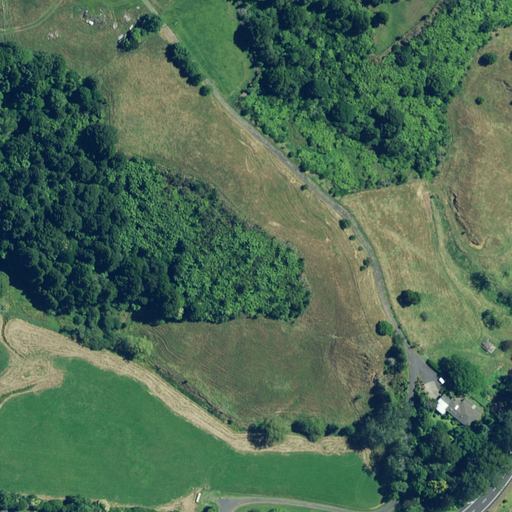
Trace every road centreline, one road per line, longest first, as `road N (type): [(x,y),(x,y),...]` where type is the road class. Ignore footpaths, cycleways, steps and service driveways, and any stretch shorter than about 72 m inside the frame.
road 1 (track): [(146,0),(227,103),(351,222),(372,258),(421,405),(400,498),(376,511)]
road 2 (track): [(356,511),(249,499),(232,511)]
